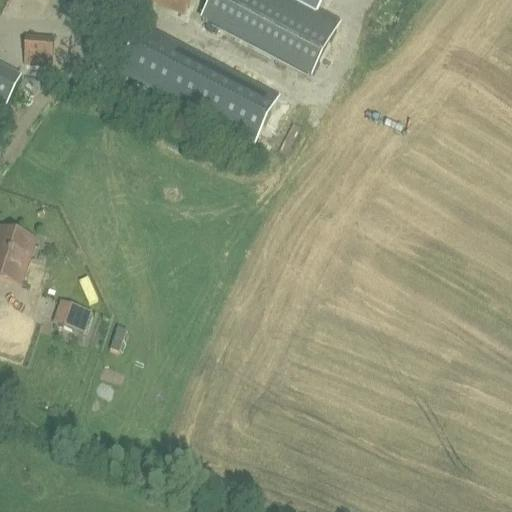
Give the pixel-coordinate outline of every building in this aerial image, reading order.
[(146,0),(183,15),(189,0),(146,0)] [(211,0),(200,23),(311,81),(341,23),(318,11),(323,0),(211,0)] [(255,144),(279,99),(143,28),(119,72),(255,144)] [(25,66),(51,68),(53,42),(26,40),(25,66)] [(4,71),(0,78),(0,114),(3,116),(22,81),(4,71)] [(69,217),(75,199),(52,192),(46,209),(69,217)] [(0,335),(10,339),(16,321),(20,322),(26,306),(21,304),(23,300),(26,289),(21,287),(23,279),(24,278),(28,279),(33,263),(29,261),(29,260),(35,242),(0,230),(0,335)] [(92,314),(60,304),(54,324),(85,334),(92,314)]
